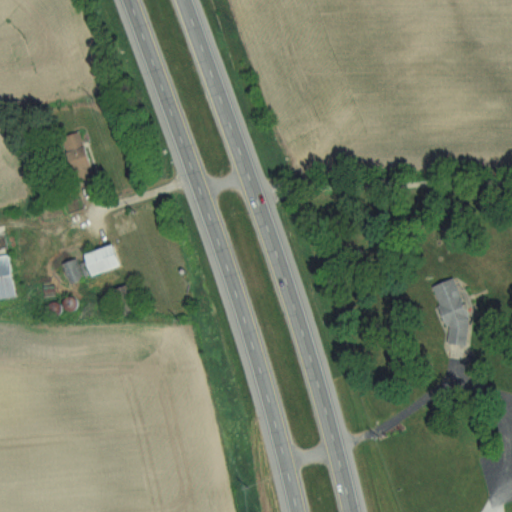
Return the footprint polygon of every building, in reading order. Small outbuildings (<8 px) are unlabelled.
[(93,255),(123,244),(130,266),(100,277),(93,255)] [(0,256),(14,254),(21,296),(0,299),(0,256)] [(64,264),(72,284),(89,278),(82,257),(64,264)] [(436,286),(452,327),(450,344),(473,347),(476,323),(459,278),(436,286)] [(113,289),(124,318),(146,310),(135,281),(113,289)]
